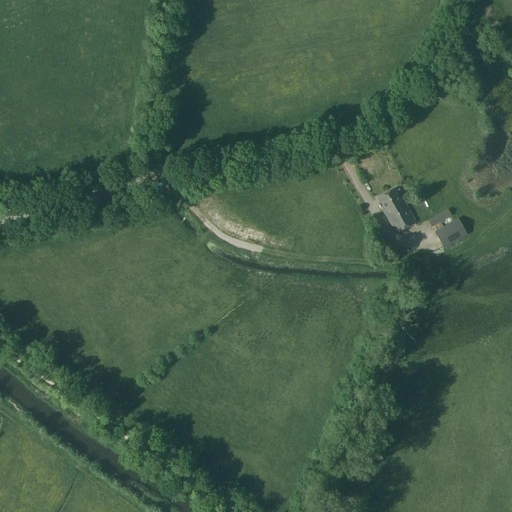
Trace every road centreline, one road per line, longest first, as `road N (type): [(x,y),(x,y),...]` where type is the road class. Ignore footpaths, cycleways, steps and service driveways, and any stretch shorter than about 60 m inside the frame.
road 1 (tertiary): [(0,215),(332,144),(375,122),(423,79),(459,0)]
road 2 (track): [(135,511),(0,413)]
